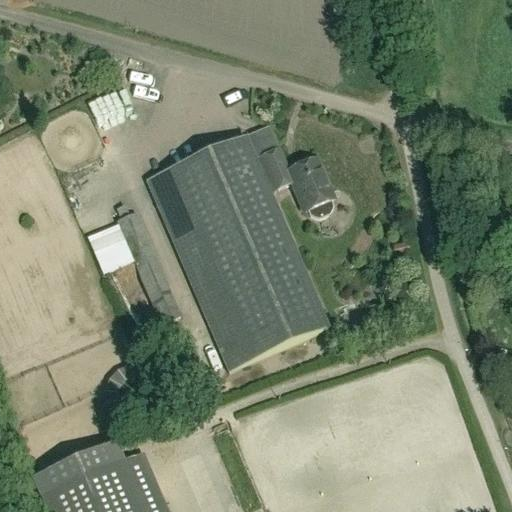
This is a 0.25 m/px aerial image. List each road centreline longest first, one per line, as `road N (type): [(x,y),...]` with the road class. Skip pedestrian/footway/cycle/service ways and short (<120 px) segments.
road 1 (unclassified): [(403,121),(0,14)]
road 2 (unclassified): [(403,121),(448,325),(511,491)]
